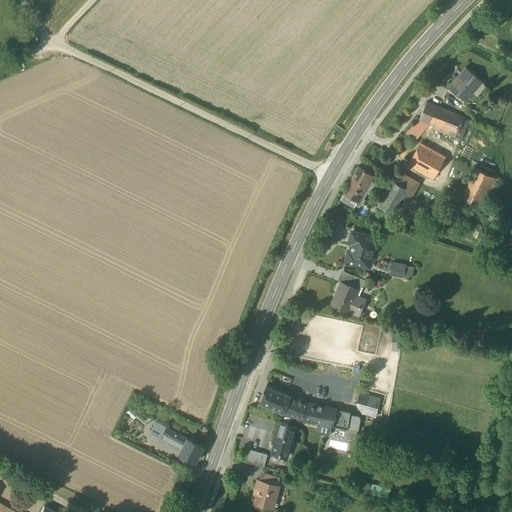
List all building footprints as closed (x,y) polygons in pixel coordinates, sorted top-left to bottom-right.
[(449,87),(465,101),(481,82),(465,68),(449,87)] [(427,103),(420,119),(430,123),(435,125),(433,129),(454,138),(463,117),(427,103)] [(470,120),(463,117),(454,138),(462,141),(470,120)] [(417,137),(430,123),(420,119),(406,133),(417,137)] [(445,158),(420,144),(408,165),(433,179),(445,158)] [(348,186),(362,194),(372,175),(358,167),(348,186)] [(462,198),(483,208),(498,179),(476,168),(462,198)] [(391,215),(398,219),(409,202),(412,203),(422,186),(399,173),(394,182),(406,189),(391,215)] [(379,207),(391,215),(406,189),(394,182),(379,207)] [(340,200),(354,208),(362,194),(348,186),(340,200)] [(352,244),(359,245),(360,240),(361,239),(364,240),(364,241),(371,242),(372,236),(352,232),(349,243),(352,244)] [(346,262),(365,266),(367,256),(371,257),(375,243),(371,242),(364,241),(364,240),(361,239),(360,240),(359,245),(352,244),(350,251),(348,251),(346,262)] [(390,274),(403,277),(405,266),(392,263),(390,274)] [(349,285),(350,282),(353,275),(343,271),(339,281),(341,282),(349,285)] [(366,281),(353,275),(350,282),(359,285),(364,287),(366,281)] [(332,304),(347,311),(355,295),(359,285),(350,282),(349,285),(341,282),(340,283),(343,284),(338,295),(336,294),(332,304)] [(366,299),(355,295),(347,311),(359,316),(366,299)] [(212,351),(218,354),(222,352),(223,351),(221,347),(216,344),(212,351)] [(259,403),(283,413),(290,396),(266,386),(259,403)] [(307,403),(290,396),(283,413),(300,420),(300,419),(307,403)] [(379,399),(368,396),(363,413),(375,416),(379,399)] [(331,426),(333,426),(336,408),(307,403),(300,419),(318,423),(331,426)] [(131,407),(126,412),(133,419),(138,414),(131,407)] [(351,411),(336,408),(333,426),(348,429),(350,415),(351,411)] [(348,429),(357,431),(359,420),(358,416),(350,415),(348,429)] [(272,453),(281,456),(282,454),(288,456),(296,428),(288,426),(289,423),(281,421),(277,435),(275,434),(273,443),(275,443),(272,453)] [(152,434),(161,439),(163,434),(160,432),(161,430),(164,432),(166,427),(157,423),(152,434)] [(331,426),(318,423),(317,433),(329,435),(331,426)] [(169,437),(184,445),(187,438),(166,427),(164,432),(161,430),(160,432),(163,434),(169,437)] [(357,431),(348,429),(346,438),(355,440),(357,431)] [(169,437),(167,442),(182,449),(184,445),(169,437)] [(180,453),(195,461),(203,446),(187,438),(184,445),(182,449),(180,453)] [(246,459),(260,464),(263,454),(250,449),(246,459)] [(262,472),(260,480),(271,483),(273,475),(262,472)] [(271,483),(277,485),(279,477),(273,475),(271,483)] [(256,502),(272,507),(278,485),(277,485),(271,483),(260,480),(258,480),(255,489),(259,490),(258,495),(256,502)]
